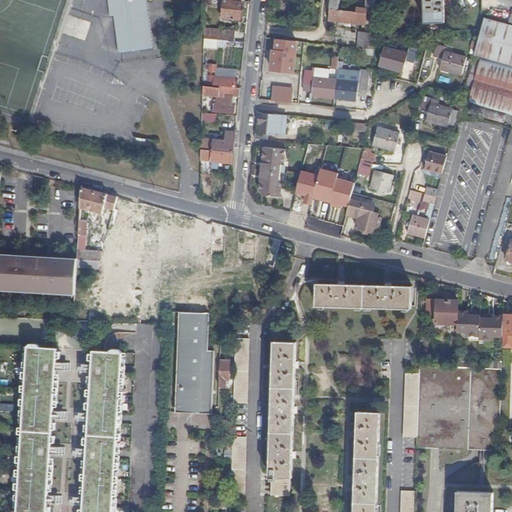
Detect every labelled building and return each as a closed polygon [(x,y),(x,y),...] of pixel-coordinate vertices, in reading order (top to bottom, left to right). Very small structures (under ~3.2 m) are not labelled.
[(121,53),(155,48),(148,0),(109,0),(111,16),(115,15),(121,53)] [(242,11),(242,2),(225,0),(224,8),(223,19),(241,21),(241,18),(242,11)] [(373,25),(375,0),(365,0),(365,10),(357,9),(357,13),(340,11),(341,0),(332,0),(329,21),(338,22),(345,23),(366,26),(366,24),(373,25)] [(425,0),(425,24),(446,24),(445,0),(425,0)] [(511,26),(485,19),(475,56),(511,66),(511,26)] [(228,42),(235,43),(236,32),(205,30),(205,40),(218,42),(228,42)] [(375,51),(377,34),(372,34),(360,32),(358,49),(375,51)] [(218,42),(205,40),(205,48),(217,50),(217,48),(218,42)] [(447,48),(438,46),(435,58),(444,60),(441,70),(462,76),(467,58),(446,52),(447,48)] [(415,64),(418,53),(409,51),(408,55),(386,49),(381,66),(403,72),(406,62),(415,64)] [(291,78),(293,55),(275,53),(273,76),(284,78),(283,86),(294,88),(295,78),(291,78)] [(511,67),(482,59),(480,65),(469,105),(507,115),(511,116),(511,67)] [(480,65),(473,63),(460,113),(459,114),(466,116),(467,113),(469,105),(480,65)] [(220,87),(237,89),(238,79),(234,79),(216,77),(217,73),(217,65),(209,65),(209,67),(208,86),(220,87)] [(315,79),(329,80),(330,71),(307,69),(306,73),(315,74),(315,79)] [(337,81),(335,99),(358,102),(358,96),(359,91),(368,91),(371,73),(361,72),(360,84),(337,81)] [(313,96),(335,99),(337,81),(329,80),(315,79),(315,74),(306,73),(305,85),(314,85),(313,92),(313,96)] [(234,100),(239,100),(241,89),(237,89),(220,87),(220,89),(204,87),(204,96),(218,98),(217,105),(215,105),(214,113),(235,115),(236,107),(233,106),(234,100)] [(459,114),(460,113),(453,111),(454,110),(432,104),(432,100),(424,98),(421,110),(429,112),(427,122),(449,128),(450,125),(456,127),(459,114)] [(504,124),(507,115),(469,105),(467,113),(504,124)] [(203,114),(203,122),(216,124),(217,115),(203,114)] [(285,136),(287,116),(276,115),(276,116),(261,114),(260,125),(262,125),(261,133),(256,133),(256,139),(268,141),(268,134),(285,136)] [(366,131),(367,124),(355,123),(354,130),(366,131)] [(396,152),(401,134),(379,128),(374,145),(396,152)] [(203,140),(203,150),(234,154),(236,134),(227,132),(226,142),(203,140)] [(307,181),(304,190),(300,205),(313,208),(314,203),(342,211),(347,192),(325,186),(313,183),(315,177),(323,146),(310,145),(300,180),(307,181)] [(267,164),(266,172),(280,173),(282,165),(285,163),(286,150),(264,148),(263,164),(267,164)] [(203,150),(202,161),(220,163),(224,163),(233,164),(234,154),(203,150)] [(361,160),(373,162),(375,155),(364,152),(361,160)] [(443,175),(448,158),(430,153),(429,156),(426,155),(423,166),(426,166),(425,170),(443,175)] [(371,169),(373,162),(361,160),(360,166),(371,169)] [(424,175),(442,180),(443,175),(425,170),(424,175)] [(265,180),(261,179),(260,191),(264,196),(281,197),(282,185),(279,181),(280,173),(266,172),(265,180)] [(389,193),(394,176),(376,172),(372,189),(389,193)] [(313,183),(325,186),(326,180),(315,177),(313,183)] [(300,180),(298,188),(304,190),(307,181),(300,180)] [(427,188),(425,195),(437,198),(439,191),(427,188)] [(114,212),(118,199),(83,190),(82,209),(103,216),(105,210),(114,212)] [(424,202),(435,205),(437,198),(425,195),(424,202)] [(351,200),(347,214),(361,217),(357,229),(366,231),(370,232),(379,234),(382,219),(378,219),(379,215),(374,214),(376,207),(351,200)] [(408,235),(426,239),(431,222),(413,218),(411,225),(410,227),(408,235)] [(203,221),(201,274),(226,275),(228,234),(212,234),(213,222),(203,221)] [(87,230),(80,229),(79,243),(86,244),(86,237),(87,237),(87,230)] [(240,240),(239,267),(259,268),(261,241),(240,240)] [(268,263),(276,265),(281,242),(273,241),(268,263)] [(78,251),(78,261),(101,263),(104,253),(78,251)] [(12,258),(0,257),(0,291),(16,293),(16,290),(33,291),(33,288),(44,289),(43,291),(70,293),(71,291),(76,291),(77,268),(77,263),(55,261),(55,266),(50,266),(51,264),(29,262),(29,264),(25,264),(25,259),(12,258)] [(434,283),(423,280),(423,286),(431,289),(433,284),(434,284),(434,283)] [(412,310),(413,288),(392,287),(392,286),(387,286),(387,287),(345,286),(345,284),(339,284),(339,286),(318,285),(318,307),(412,310)] [(437,322),(437,299),(430,299),(429,322),(437,322)] [(459,311),(459,302),(438,301),(437,325),(458,326),(459,311)] [(458,326),(458,333),(468,333),(468,337),(481,337),(481,318),(481,315),(479,315),(469,314),(469,311),(459,311),(458,326)] [(190,313),(181,313),(177,413),(213,414),(215,345),(209,345),(211,314),(190,313)] [(481,337),(481,340),(494,340),(494,337),(504,338),(504,316),(494,315),(494,318),(485,318),(481,318),(481,337)] [(236,346),(235,393),(235,404),(248,405),(250,340),(237,339),(236,346)] [(297,364),(297,344),(275,343),(271,479),(272,479),(272,497),(291,497),(291,480),(293,480),(293,460),(295,460),(295,453),(294,453),(295,414),(296,414),(296,409),(295,409),(296,369),(297,369),(298,364),(297,364)] [(47,511),(57,349),(40,348),(38,345),(31,344),(27,347),(24,397),(17,511),(47,511)] [(113,511),(122,353),(119,349),(112,349),(109,352),(93,351),(83,511),(113,511)] [(221,362),(220,387),(227,388),(227,381),(230,381),(231,362),(221,362)] [(418,439),(417,449),(500,453),(503,365),(490,364),(490,369),(480,369),(469,369),(469,363),(457,362),(457,369),(421,367),(420,370),(418,439)] [(418,439),(420,370),(417,370),(417,375),(407,375),(404,438),(418,439)] [(377,511),(381,414),(359,413),(359,433),(357,434),(357,439),(358,439),(357,478),(356,478),(356,484),(357,484),(355,511),(377,511)] [(234,438),(232,503),(246,503),(248,438),(234,438)] [(401,511),(415,511),(416,493),(402,492),(401,511)] [(493,511),(494,494),(458,493),(457,511),(493,511)]
